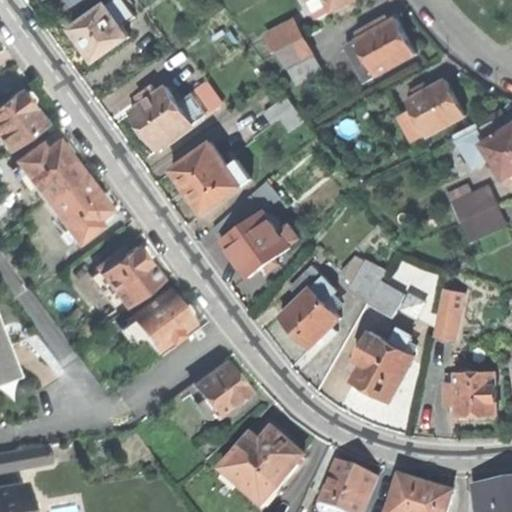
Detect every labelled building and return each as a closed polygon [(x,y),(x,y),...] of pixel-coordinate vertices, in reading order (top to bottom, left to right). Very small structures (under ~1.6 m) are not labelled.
[(66,0),(74,11),(86,2),(84,0),(66,0)] [(124,0),(113,0),(107,5),(124,27),(137,17),(124,0)] [(311,0),(320,17),(351,0),(311,0)] [(85,46),(97,62),(131,37),(124,27),(107,5),(73,30),(85,46)] [(369,57),(379,75),(418,52),(408,34),(399,18),(360,40),(369,57)] [(279,52),(283,50),(305,37),(297,21),(270,36),(279,52)] [(283,50),(301,82),(323,69),(305,37),(283,50)] [(360,63),(369,57),(360,40),(350,45),(360,63)] [(429,132),(431,135),(469,114),(458,96),(448,78),(411,99),(421,117),(429,132)] [(136,99),(141,106),(160,92),(155,85),(136,99)] [(207,85),(194,94),(209,114),(222,105),(207,85)] [(147,131),(161,150),(196,124),(181,103),(169,86),(160,92),(141,106),(133,112),(147,131)] [(0,135),(12,152),(48,124),(40,114),(34,106),(36,105),(37,99),(31,92),(25,91),(23,92),(22,90),(8,100),(3,94),(0,96),(0,135)] [(194,94),(181,103),(196,124),(209,114),(194,94)] [(268,114),(276,124),(286,118),(300,108),(292,97),(268,114)] [(310,123),(300,108),(286,118),(296,132),(310,123)] [(419,138),(429,132),(421,117),(410,123),(419,138)] [(511,127),(487,144),(495,155),(509,177),(511,174),(511,127)] [(18,161),(49,202),(86,174),(73,156),(75,151),(72,147),(68,142),(62,143),(59,140),(52,145),(48,139),(18,161)] [(216,142),(176,171),(191,192),(206,213),(255,178),(242,160),(233,166),(216,142)] [(486,161),(495,155),(487,144),(478,149),(486,161)] [(100,193),(86,174),(49,202),(79,243),(110,220),(106,215),(113,210),(110,206),(113,201),(109,197),(105,192),(100,193)] [(271,180),(256,194),(267,211),(284,197),(271,180)] [(467,197),(475,215),(501,203),(493,185),(475,194),(467,197)] [(452,197),(455,203),(467,197),(475,194),(472,187),(452,197)] [(217,228),(226,240),(267,211),(256,194),(217,228)] [(455,203),(463,220),(475,215),(467,197),(455,203)] [(475,215),(484,233),(510,221),(501,203),(475,215)] [(117,215),(113,210),(106,215),(110,220),(117,215)] [(239,257),(254,278),(271,265),(280,259),(294,248),(293,246),(283,232),(267,211),(226,240),(239,257)] [(472,238),(484,233),(475,215),(463,220),(472,238)] [(294,225),(283,232),(293,246),(303,238),(294,225)] [(102,271),(128,308),(166,281),(152,262),(157,259),(153,254),(147,245),(142,249),(140,247),(125,257),(121,251),(99,267),(102,271)] [(284,264),(280,259),(271,265),(275,271),(284,264)] [(433,293),(440,274),(405,260),(397,280),(433,293)] [(355,290),(374,300),(384,282),(388,274),(370,264),(355,290)] [(295,285),(306,297),(316,287),(323,280),(312,269),(295,285)] [(122,312),(128,308),(102,271),(96,276),(122,312)] [(323,280),(316,287),(330,302),(337,294),(323,280)] [(409,296),(384,282),(374,300),(371,305),(396,319),(409,296)] [(306,297),(286,317),(299,330),(315,347),(326,337),(337,326),(345,317),(330,302),(316,287),(306,297)] [(172,288),(129,319),(143,339),(148,336),(159,351),(173,341),(174,343),(186,335),(184,332),(197,323),(195,320),(197,319),(197,313),(191,304),(185,303),(183,304),(179,298),(172,288)] [(439,338),(461,342),(469,297),(448,293),(439,338)] [(0,377),(17,371),(19,377),(20,376),(11,352),(0,323),(0,377)] [(343,331),(337,326),(326,337),(331,342),(343,331)] [(404,328),(396,343),(410,350),(418,336),(404,328)] [(357,364),(365,368),(383,335),(375,331),(357,364)] [(189,339),(186,335),(174,343),(177,347),(189,339)] [(374,390),(395,402),(420,356),(410,350),(396,343),(383,335),(365,368),(357,381),(374,390)] [(204,400),(216,417),(229,407),(249,393),(237,376),(226,362),(194,386),(204,400)] [(0,384),(19,377),(17,371),(0,377),(0,384)] [(463,404),(463,416),(480,415),(503,414),(501,371),(462,372),(462,382),(463,404)] [(451,404),(463,404),(462,382),(451,382),(451,404)] [(209,423),(216,417),(204,400),(196,406),(209,423)] [(234,414),(229,407),(216,417),(221,423),(234,414)] [(222,475),(263,510),(306,460),(291,447),(294,443),(285,435),(273,425),(256,444),(252,440),(222,475)] [(0,453),(0,474),(51,465),(47,445),(0,453)] [(339,464),(322,506),(336,511),(365,511),(378,480),(359,472),(339,464)] [(418,487),(400,481),(390,511),(431,511),(438,492),(418,487)] [(474,490),(477,511),(511,511),(511,485),(502,487),(503,492),(478,496),(477,490),(474,490)] [(28,511),(25,486),(0,490),(0,511),(28,511)] [(447,511),(452,496),(438,492),(431,511),(447,511)]
